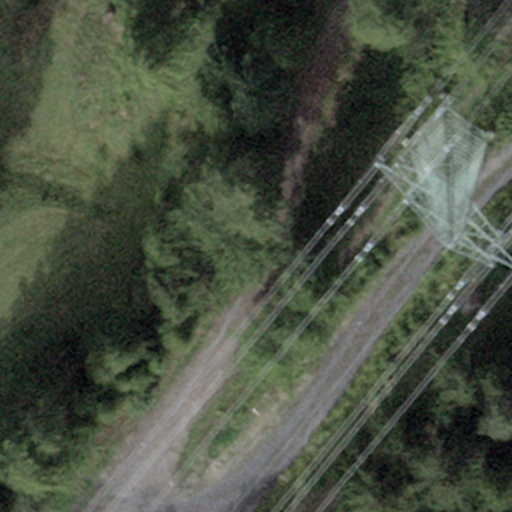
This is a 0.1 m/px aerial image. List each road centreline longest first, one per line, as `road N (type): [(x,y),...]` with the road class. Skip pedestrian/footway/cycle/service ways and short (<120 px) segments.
road 1 (track): [(122,511),(121,464),(355,0)]
road 2 (track): [(233,511),(511,152)]
